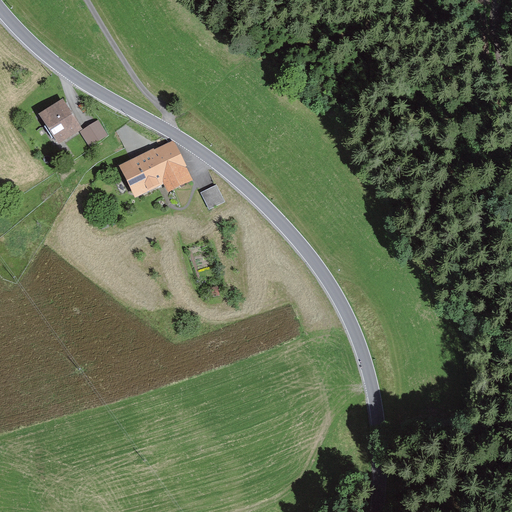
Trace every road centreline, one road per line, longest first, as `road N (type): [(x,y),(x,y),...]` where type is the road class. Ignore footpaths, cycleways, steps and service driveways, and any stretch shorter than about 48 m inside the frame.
road 1 (tertiary): [(378,511),(380,435),(366,362),(344,307),(307,251),(226,170),(80,80),(0,8)]
road 2 (track): [(87,0),(169,118)]
